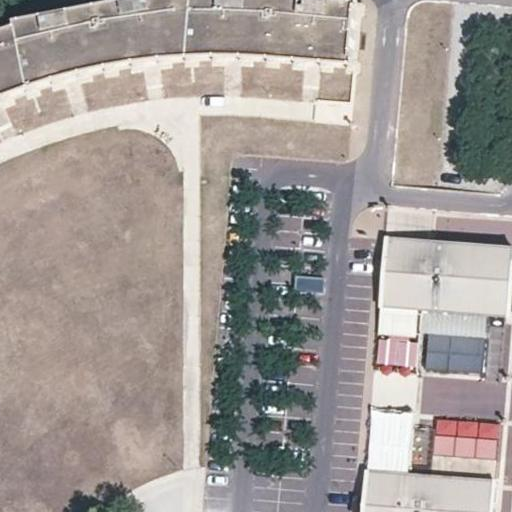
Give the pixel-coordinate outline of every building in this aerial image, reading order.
[(0,111),(7,109),(14,106),(67,89),(70,88),(75,86),(84,84),(120,74),(146,70),(154,69),(161,68),(163,67),(205,62),(226,63),(235,63),(242,63),(244,63),(285,68),(306,70),(315,71),(323,72),(355,76),(358,77),(367,7),(281,0),(152,0),(14,26),(17,33),(4,38),(1,32),(0,32),(0,111)] [(383,309),(424,313),(491,318),(511,320),(511,303),(511,249),(389,239),(384,298),(383,309)] [(299,290),(322,288),(321,274),(298,276),(299,290)] [(424,313),(383,309),(381,338),(378,371),(419,374),(423,333),(424,313)] [(424,313),(423,333),(489,339),(491,318),(424,313)] [(412,475),(415,432),(417,412),(379,409),(374,472),(412,475)] [(415,432),(412,475),(492,482),(496,439),(415,432)] [(412,475),(374,472),(369,471),(365,511),(493,511),(496,482),(492,482),(412,475)]
